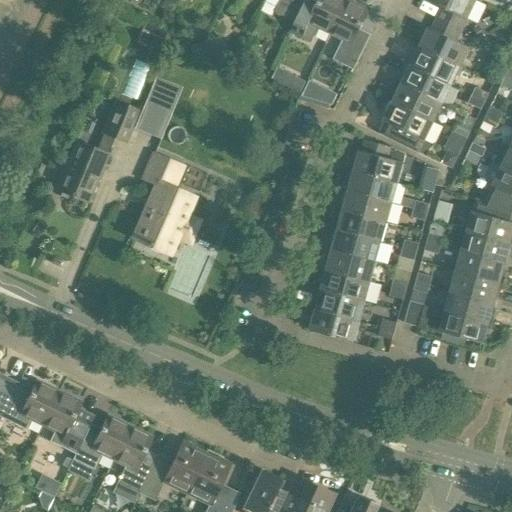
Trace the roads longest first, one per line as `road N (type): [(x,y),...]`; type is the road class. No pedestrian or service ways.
road 1 (residential): [(511,382),(509,392),(264,325),(322,130),(342,122),(399,0)]
road 2 (tertiary): [(458,464),(330,427),(187,367)]
road 3 (tertiary): [(187,367),(0,289)]
road 4 (residential): [(167,412),(0,334)]
road 5 (residential): [(167,412),(281,463)]
